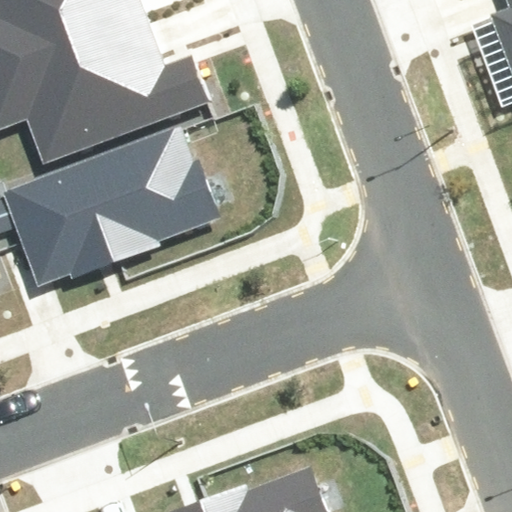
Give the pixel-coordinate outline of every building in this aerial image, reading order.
[(0,0),(0,60),(155,7),(152,0),(0,0)] [(511,0),(497,0),(496,1),(511,45),(511,0)] [(54,153),(216,97),(201,55),(175,64),(155,7),(0,60),(0,125),(40,112),(54,153)] [(41,279),(223,211),(189,121),(7,189),(41,279)] [(334,511),(313,458),(179,511),(334,511)]
